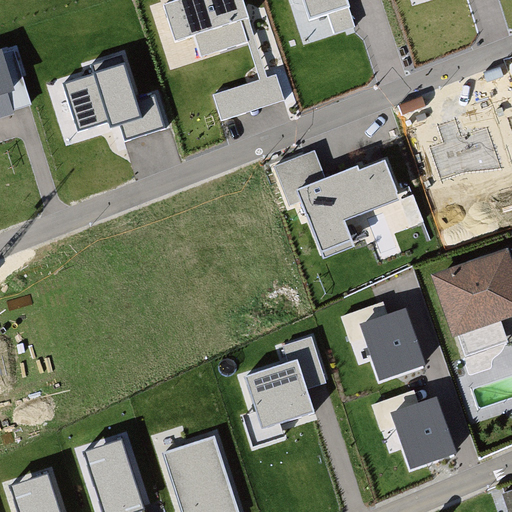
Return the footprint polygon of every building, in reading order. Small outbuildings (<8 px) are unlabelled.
[(245,0),(179,0),(160,6),(173,43),(194,36),(201,58),(258,40),(245,0)] [(299,0),(306,21),(350,8),(347,0),(299,0)] [(12,48),(0,52),(0,113),(31,103),(12,48)] [(123,66),(66,85),(82,132),(118,120),(125,141),(166,127),(155,94),(135,101),(123,66)] [(314,150),(272,168),(288,205),(299,200),(325,262),(356,250),(344,221),(399,198),(381,156),(326,179),(314,150)] [(511,267),(508,254),(437,277),(455,333),(511,314),(511,267)] [(383,303),(340,318),(349,344),(364,339),(379,384),(426,369),(407,310),(388,316),(383,303)] [(326,383),(310,338),(282,348),(286,360),(239,377),(257,429),(311,411),(304,390),(326,383)] [(416,391),(372,406),(381,432),(395,427),(410,469),(456,453),(437,399),(421,405),(416,391)] [(122,439),(84,452),(103,511),(130,511),(145,507),(122,439)] [(238,511),(213,439),(160,458),(178,511),(238,511)] [(61,511),(49,473),(11,486),(19,511),(61,511)]
